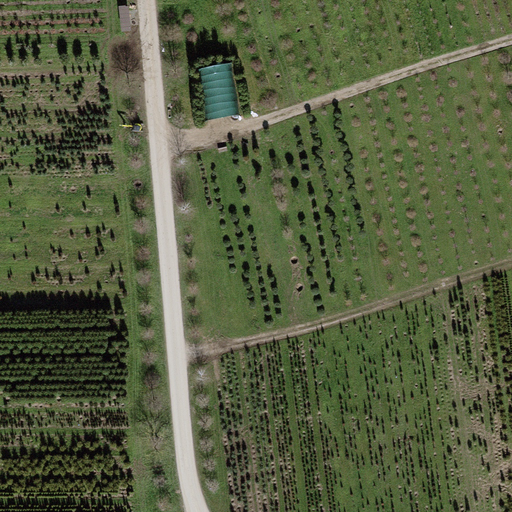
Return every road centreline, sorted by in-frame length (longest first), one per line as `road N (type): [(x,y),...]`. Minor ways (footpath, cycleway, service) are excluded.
road 1 (track): [(160,153),(511,39)]
road 2 (track): [(511,261),(176,358)]
